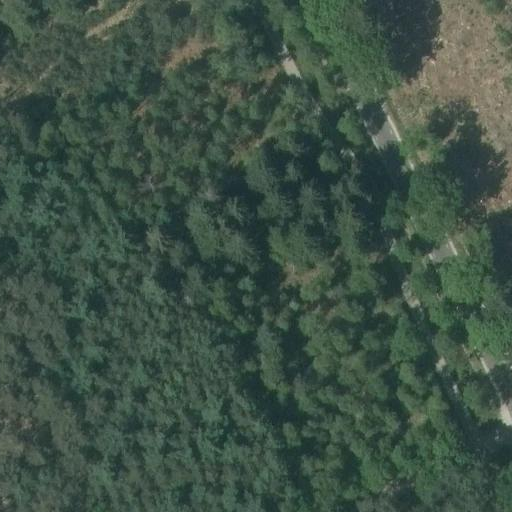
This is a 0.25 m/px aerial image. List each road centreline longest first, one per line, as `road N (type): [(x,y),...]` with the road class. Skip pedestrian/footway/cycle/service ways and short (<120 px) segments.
road 1 (tertiary): [(511,396),(316,0)]
road 2 (track): [(476,446),(340,511)]
